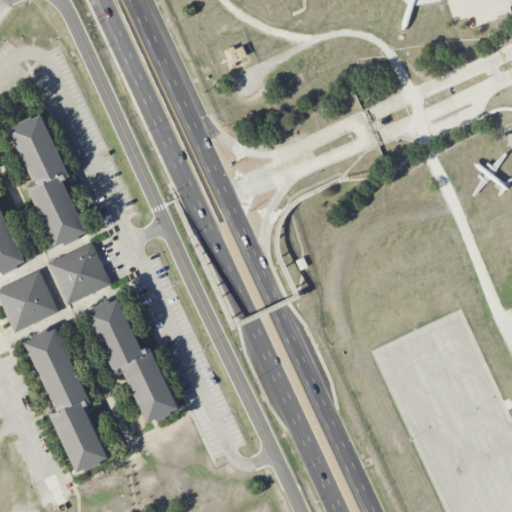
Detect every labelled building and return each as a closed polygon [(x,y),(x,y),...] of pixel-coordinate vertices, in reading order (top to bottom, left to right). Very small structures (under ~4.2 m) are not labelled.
[(247,56),(241,43),(223,51),(229,64),(247,56)] [(10,130),(41,116),(69,176),(62,179),(87,232),(55,247),(27,187),(35,182),(10,130)] [(0,208),(25,261),(0,272),(0,208)] [(49,263),(92,243),(111,284),(67,304),(49,263)] [(0,300),(0,289),(39,270),(59,312),(15,332),(0,300)] [(87,314),(118,300),(144,352),(150,348),(178,408),(148,423),(123,372),(116,375),(87,314)] [(26,343),(57,329),(92,403),(84,406),(108,457),(77,472),(49,413),(56,409),(26,343)]
